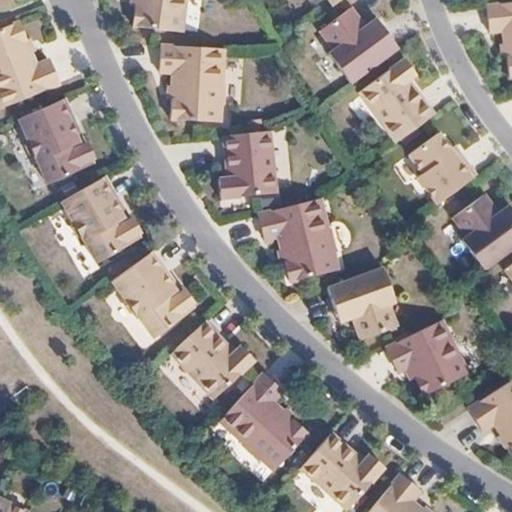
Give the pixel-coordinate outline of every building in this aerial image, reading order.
[(184,27),(187,0),(135,0),(135,2),(138,2),(135,21),(184,27)] [(511,0),(495,0),(487,1),(490,28),(505,27),(506,39),(508,53),(510,72),(511,71),(511,0)] [(352,77),(399,42),(382,19),(371,28),(366,22),(351,3),(321,26),(336,45),(330,49),(352,77)] [(371,28),(382,19),(377,13),(366,22),(371,28)] [(63,78),(53,53),(40,58),(35,46),(30,34),(23,15),(0,24),(0,91),(5,103),(63,78)] [(39,44),(35,32),(30,34),(35,46),(39,44)] [(222,99),(223,76),(222,74),(224,43),(203,42),(160,40),(158,66),(173,68),(172,81),(171,94),(169,114),(219,117),(219,99),(222,99)] [(434,110),(411,79),(409,83),(405,78),(408,75),(415,69),(404,54),(360,87),(397,137),(434,110)] [(95,157),(93,153),(95,151),(88,136),(87,138),(84,133),(80,136),(76,128),(81,126),(77,117),(65,92),(19,113),(30,135),(29,141),(32,150),(37,150),(51,178),(95,157)] [(84,133),(81,126),(76,128),(80,136),(84,133)] [(277,188),(271,126),(243,129),(226,131),(229,167),(233,167),(234,173),(230,173),(220,173),(222,194),(277,188)] [(407,152),(422,169),(416,173),(439,200),(476,169),(458,147),(454,151),(449,144),(435,128),(407,152)] [(458,147),(452,141),(449,144),(454,151),(458,147)] [(140,234),(138,230),(140,228),(132,214),(130,215),(128,212),(124,214),(120,207),(124,205),(105,173),(62,197),(74,217),(72,222),(76,230),(81,231),(97,258),(140,234)] [(511,209),(504,215),(499,209),(485,190),(454,213),(469,232),(463,236),(485,265),(511,244),(511,209)] [(328,225),(321,193),(259,208),(265,235),(279,232),(282,245),(285,258),(290,276),(338,266),(334,249),(336,247),(330,225),(328,225)] [(511,209),(511,202),(510,201),(499,209),(504,215),(511,209)] [(173,273),(154,246),(113,275),(127,294),(126,300),(132,307),(137,308),(155,332),(195,303),(193,300),(195,298),(185,285),(184,286),(180,282),(176,285),(171,279),(176,276),(173,273)] [(327,283),(337,310),(350,305),(353,313),(361,335),(397,322),(389,300),(396,297),(384,263),(327,283)] [(180,282),(176,276),(171,279),(176,285),(180,282)] [(353,313),(350,305),(337,310),(340,317),(353,313)] [(469,370),(443,316),(387,343),(399,368),(405,365),(408,363),(414,376),(416,374),(425,391),(469,370)] [(214,394),(255,355),(240,341),(234,348),(232,351),(227,346),(229,344),(204,317),(176,344),(172,348),(214,394)] [(414,376),(408,363),(405,365),(411,377),(414,376)] [(282,407),(273,399),(283,388),(262,370),(220,417),(243,438),(241,439),(274,467),(308,429),(293,417),(282,407)] [(509,441),(511,444),(511,374),(488,391),(468,404),(483,427),(495,419),(502,430),(509,441)] [(296,413),(286,404),(282,407),(293,417),(296,413)] [(347,505),(384,464),(369,450),(363,457),(360,461),(355,456),(358,453),(331,430),(301,463),(347,505)] [(509,441),(502,430),(499,433),(506,444),(509,441)] [(412,497),(421,486),(401,469),(399,471),(365,511),(430,511),(423,505),(412,497)] [(0,511),(26,511),(28,508),(0,493),(0,511)] [(434,511),(436,510),(426,501),(423,505),(430,511),(434,511)]
